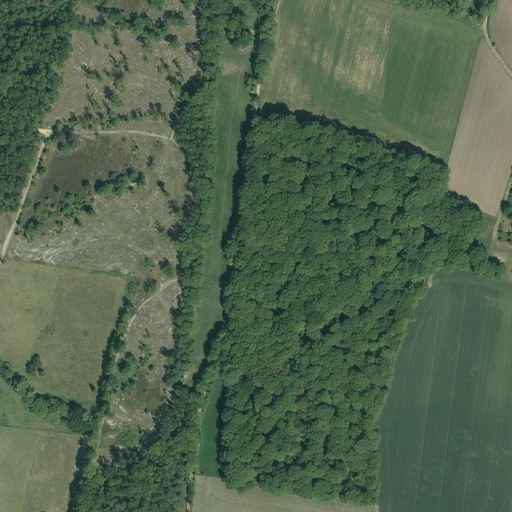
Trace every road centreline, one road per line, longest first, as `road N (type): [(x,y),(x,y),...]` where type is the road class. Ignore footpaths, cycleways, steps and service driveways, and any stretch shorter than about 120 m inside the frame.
road 1 (unclassified): [(271,0),(235,310),(190,457),(187,511)]
road 2 (track): [(0,131),(45,135),(0,261)]
